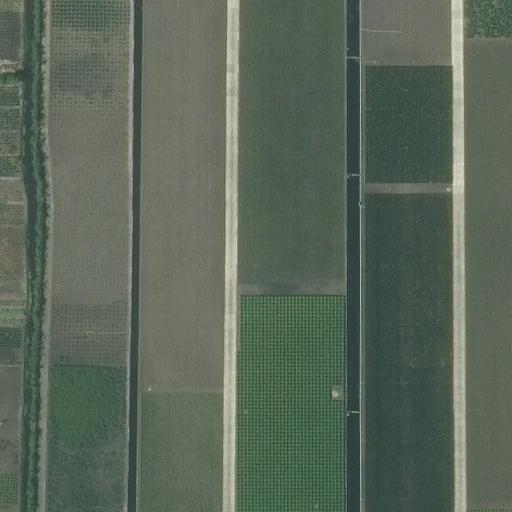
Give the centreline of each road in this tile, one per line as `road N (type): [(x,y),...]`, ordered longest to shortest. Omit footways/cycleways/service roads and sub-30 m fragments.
road 1 (track): [(232,0),(227,511)]
road 2 (track): [(455,0),(458,511)]
